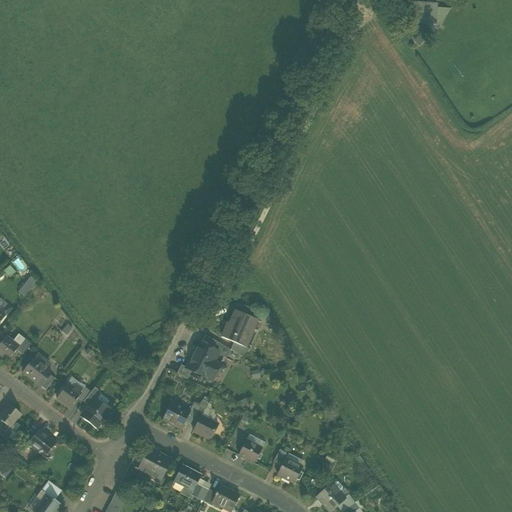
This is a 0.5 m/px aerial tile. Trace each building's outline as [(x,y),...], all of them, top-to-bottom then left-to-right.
[(409,23),(436,25),(437,8),(410,6),(409,23)] [(437,8),(436,25),(440,25),(450,9),(437,8)] [(425,40),(420,34),(413,40),(419,46),(425,40)] [(7,271),(12,276),(17,271),(12,265),(7,271)] [(26,298),(37,283),(30,277),(18,292),(26,298)] [(232,342),(245,348),(257,320),(235,310),(229,323),(227,323),(221,338),(232,342)] [(61,333),(66,337),(72,329),(67,326),(61,333)] [(199,344),(215,352),(219,344),(204,334),(199,344)] [(18,335),(12,342),(19,347),(25,339),(18,335)] [(19,347),(12,342),(6,337),(0,344),(0,355),(8,362),(17,350),(19,347)] [(17,350),(23,355),(31,344),(25,339),(19,347),(17,350)] [(229,349),(241,357),(245,348),(232,342),(229,349)] [(192,371),(205,378),(206,377),(209,371),(215,374),(220,365),(214,361),(218,353),(215,352),(199,344),(199,345),(202,346),(197,357),(194,355),(191,361),(189,362),(186,368),(192,371)] [(42,357),(38,361),(47,369),(50,364),(42,357)] [(24,373),(35,382),(47,369),(38,361),(35,359),(24,373)] [(177,374),(187,379),(192,371),(186,368),(181,365),(177,374)] [(52,373),(47,369),(35,382),(41,387),(51,375),(52,373)] [(259,370),(250,372),(252,380),(261,378),(259,370)] [(209,371),(206,377),(212,381),(215,374),(209,371)] [(41,387),(46,391),(55,379),(51,375),(41,387)] [(72,378),(67,384),(73,388),(76,384),(82,389),(84,387),(85,386),(79,383),(72,378)] [(56,399),(70,409),(78,397),(81,394),(79,393),(82,389),(76,384),(73,388),(67,384),(56,399)] [(78,397),(84,402),(91,393),(84,387),(82,389),(79,393),(81,394),(78,397)] [(95,388),(91,393),(84,402),(89,406),(94,399),(96,400),(101,393),(95,388)] [(245,398),(238,402),(241,407),(248,404),(245,398)] [(80,417),(96,429),(105,418),(102,416),(108,409),(96,400),(94,399),(89,406),(80,417)] [(199,406),(205,409),(208,403),(209,402),(203,399),(199,406)] [(182,410),(183,408),(172,403),(163,421),(180,430),(185,419),(190,412),(189,411),(188,413),(182,410)] [(191,422),(193,419),(199,406),(194,403),(190,412),(185,419),(191,422)] [(201,417),(212,422),(216,415),(214,414),(215,411),(211,409),(211,405),(208,403),(205,409),(201,417)] [(0,415),(0,420),(3,423),(9,428),(14,422),(20,414),(8,405),(0,415)] [(205,409),(199,406),(193,419),(198,421),(201,416),(201,417),(205,409)] [(102,416),(105,418),(111,411),(108,409),(102,416)] [(241,421),(246,423),(251,413),(246,411),(241,421)] [(193,432),(209,441),(218,425),(212,422),(201,417),(201,416),(198,421),(193,432)] [(19,426),(14,422),(9,428),(3,423),(0,426),(0,435),(6,441),(8,438),(13,432),(14,433),(19,426)] [(37,453),(44,458),(46,459),(49,459),(50,458),(51,456),(51,454),(49,452),(55,444),(43,435),(44,433),(38,429),(27,443),(38,452),(37,453)] [(14,433),(13,432),(8,438),(13,442),(18,435),(14,433)] [(249,435),(245,441),(262,449),(265,443),(249,435)] [(238,455),(254,464),(262,449),(245,441),(238,455)] [(160,481),(171,461),(148,449),(144,456),(147,458),(140,471),(147,474),(148,472),(161,478),(160,481)] [(273,462),(280,466),(284,459),(286,455),(279,451),(273,462)] [(118,490),(128,495),(140,471),(147,458),(144,456),(137,453),(118,490)] [(286,455),(284,459),(302,468),(304,464),(303,461),(287,453),(286,455)] [(335,459),(327,454),(325,459),(332,463),(335,459)] [(276,475),(294,483),(302,468),(284,459),(280,466),(276,475)] [(323,462),(320,468),(326,472),(330,465),(323,462)] [(5,466),(0,471),(0,474),(5,478),(11,471),(5,466)] [(181,492),(190,497),(191,495),(193,490),(197,483),(199,479),(200,476),(182,466),(174,481),(184,486),(181,492)] [(199,479),(197,483),(202,486),(209,490),(211,485),(199,479)] [(311,479),(306,489),(311,491),(316,482),(311,479)] [(48,481),(41,491),(47,495),(55,501),(62,491),(48,481)] [(171,487),(181,492),(184,486),(174,481),(171,487)] [(335,482),(332,485),(339,493),(342,490),(342,487),(337,482),(335,482)] [(191,495),(196,498),(202,486),(197,483),(193,490),(191,495)] [(316,497),(329,511),(330,511),(337,506),(344,499),(343,498),(339,493),(332,485),(330,484),(316,497)] [(217,494),(209,490),(202,486),(196,498),(203,502),(211,506),(213,502),(212,502),(217,494)] [(225,507),(232,510),(239,496),(231,492),(231,493),(220,487),(217,494),(212,502),(213,502),(224,508),(225,507)] [(342,490),(339,493),(343,498),(349,493),(344,488),(342,490)] [(41,491),(36,497),(42,502),(47,495),(41,491)] [(116,493),(113,498),(123,503),(126,498),(116,493)] [(55,501),(47,495),(42,502),(34,511),(56,511),(61,505),(55,501)] [(337,506),(341,511),(354,503),(348,495),(344,499),(337,506)] [(34,511),(42,502),(36,497),(28,509),(32,511),(34,511)] [(113,498),(111,503),(121,509),(123,503),(113,498)] [(111,503),(108,509),(114,511),(118,511),(121,509),(111,503)] [(354,511),(359,509),(354,503),(341,511),(354,511)]
